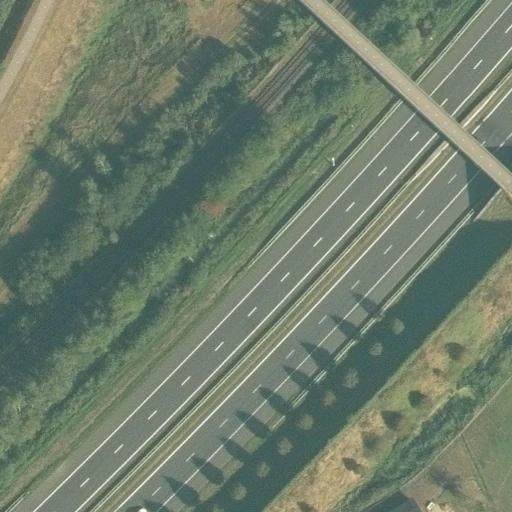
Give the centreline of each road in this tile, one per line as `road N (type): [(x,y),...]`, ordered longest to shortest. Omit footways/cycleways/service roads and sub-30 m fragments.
road 1 (motorway): [(511,23),(283,276),(53,511)]
road 2 (motorway): [(135,511),(511,109)]
road 3 (track): [(0,282),(275,0)]
